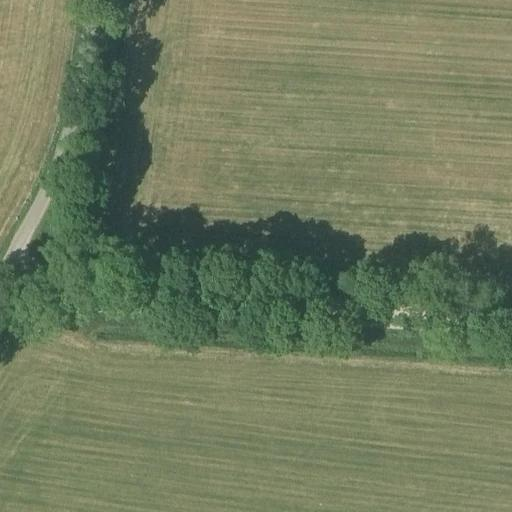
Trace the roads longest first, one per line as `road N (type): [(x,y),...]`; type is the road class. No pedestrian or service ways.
road 1 (track): [(0,295),(511,323)]
road 2 (unclassified): [(0,286),(80,87),(89,0)]
